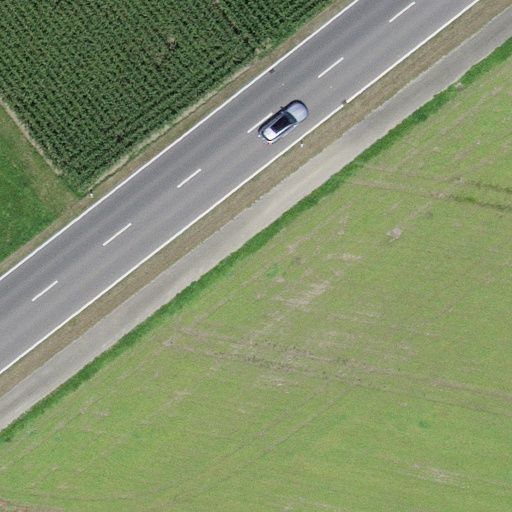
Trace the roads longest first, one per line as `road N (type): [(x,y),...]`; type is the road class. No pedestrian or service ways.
road 1 (track): [(0,416),(511,24)]
road 2 (tertiary): [(421,0),(0,328)]
